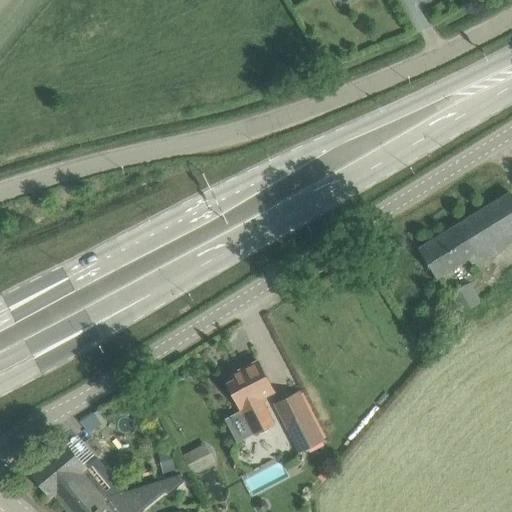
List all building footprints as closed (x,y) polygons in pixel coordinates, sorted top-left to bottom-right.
[(511,243),(511,194),(510,191),(420,247),(438,277),(469,257),(474,267),(511,243)] [(450,294),(461,313),(482,301),(471,282),(450,294)] [(275,391),(267,377),(258,360),(233,373),(235,378),(228,382),(242,408),(243,408),(256,433),(275,423),(262,398),(275,391)] [(323,440),(298,391),(277,403),(301,451),(323,440)] [(88,511),(109,495),(64,441),(29,470),(51,496),(55,493),(70,511),(88,511)] [(216,461),(206,443),(184,454),(194,473),(216,461)] [(88,511),(122,511),(109,495),(88,511)]
